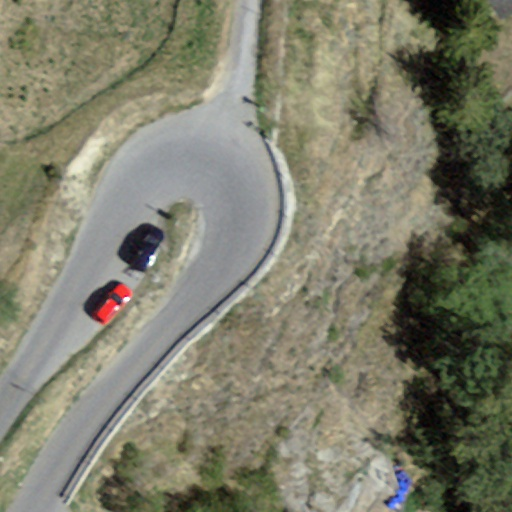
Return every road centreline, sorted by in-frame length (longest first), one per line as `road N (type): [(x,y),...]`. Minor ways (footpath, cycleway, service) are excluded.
road 1 (unclassified): [(0,418),(157,163),(190,151),(225,153),(241,165),(250,198),(224,262),(28,511)]
road 2 (track): [(250,0),(225,153)]
